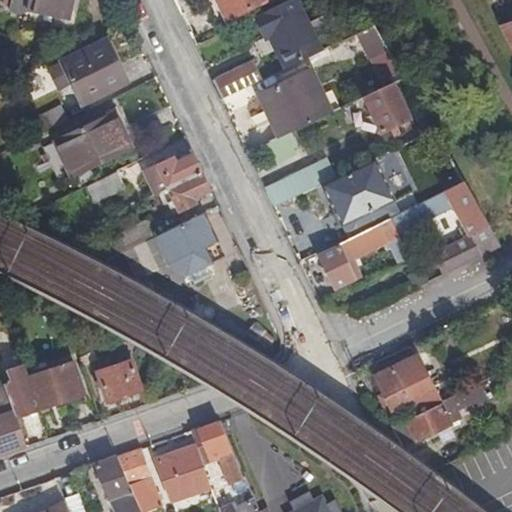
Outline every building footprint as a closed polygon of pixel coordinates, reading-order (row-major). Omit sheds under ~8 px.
[(11,0),(10,8),(18,10),(24,11),(25,5),(26,0),(11,0)] [(68,0),(26,0),(25,5),(65,14),(68,0)] [(206,0),(212,10),(219,7),(215,0),(206,0)] [(215,0),(219,7),(227,23),(268,2),(266,0),(215,0)] [(293,1),(253,20),(263,41),(273,36),(279,47),(277,53),(286,71),(329,50),(323,39),(329,36),(322,20),(306,27),(293,1)] [(511,22),(499,26),(511,49),(511,22)] [(375,28),(359,36),(372,57),(380,53),(388,49),(375,28)] [(126,78),(107,40),(65,61),(82,99),(126,78)] [(388,49),(380,53),(390,72),(399,68),(388,49)] [(252,64),(212,83),(221,103),(262,83),(252,64)] [(271,115),(283,140),(286,139),(298,133),(329,118),(319,99),(308,75),(257,101),(265,118),(271,115)] [(392,87),(366,100),(384,137),(399,129),(410,124),(392,87)] [(319,99),(329,118),(342,111),(333,93),(319,99)] [(40,133),(69,119),(62,105),(33,119),(40,133)] [(131,147),(115,114),(68,136),(83,169),(131,147)] [(265,118),(277,143),(283,140),(271,115),(265,118)] [(410,124),(399,129),(402,136),(414,131),(410,124)] [(305,147),(298,133),(286,139),(292,153),(305,147)] [(204,170),(195,152),(177,161),(175,157),(147,170),(159,192),(204,170)] [(380,162),(325,189),(345,227),(399,201),(380,162)] [(127,188),(118,170),(86,187),(94,203),(127,188)] [(196,199),(214,191),(204,170),(159,192),(167,207),(172,205),(177,213),(198,203),(196,199)] [(313,177),(268,199),(275,213),(320,192),(313,177)] [(465,182),(390,219),(399,238),(454,211),(464,230),(460,232),(465,243),(493,230),(465,182)] [(325,189),(320,192),(339,230),(345,227),(325,189)] [(230,253),(209,211),(203,214),(218,242),(210,246),(217,259),(230,253)] [(162,233),(190,283),(193,271),(199,275),(215,267),(213,261),(217,259),(210,246),(218,242),(203,214),(162,233)] [(390,219),(370,229),(377,242),(359,251),(362,257),(399,238),(390,219)] [(105,242),(113,257),(131,248),(159,235),(152,221),(105,242)] [(370,229),(318,255),(335,290),(356,280),(345,258),(359,251),(377,242),(370,229)] [(465,243),(436,257),(447,278),(504,250),(493,230),(465,243)] [(159,235),(131,248),(144,276),(164,267),(190,283),(162,233),(159,235)] [(358,285),(372,278),(362,257),(359,251),(345,258),(356,280),(358,285)] [(414,294),(430,286),(423,269),(407,277),(414,294)] [(416,415),(439,403),(416,356),(376,377),(382,390),(387,399),(397,420),(413,411),(416,415)] [(144,390),(133,359),(93,374),(103,404),(144,390)] [(28,377),(39,411),(88,395),(76,360),(28,377)] [(7,387),(17,418),(39,411),(28,377),(24,366),(18,369),(9,372),(14,385),(7,387)] [(511,374),(509,368),(496,375),(503,388),(511,383),(511,374)] [(416,415),(398,423),(409,445),(450,425),(448,420),(486,402),(478,384),(439,403),(416,415)] [(0,455),(27,446),(17,418),(7,387),(0,388),(0,455)] [(382,402),(387,399),(382,390),(378,393),(382,402)] [(222,419),(201,427),(213,457),(219,455),(229,481),(246,475),(242,464),(222,419)] [(201,427),(192,430),(197,446),(202,460),(213,457),(201,427)] [(182,499),(212,488),(202,460),(197,446),(160,459),(175,506),(184,503),(182,499)] [(144,447),(121,455),(134,487),(144,511),(164,504),(144,447)] [(121,455),(97,463),(111,496),(134,487),(121,455)] [(66,501),(70,511),(107,511),(96,485),(66,501)] [(144,511),(134,487),(111,496),(117,511),(144,511)] [(217,501),(220,511),(259,511),(262,511),(258,502),(238,511),(231,495),(217,501)] [(337,511),(331,501),(324,506),(320,498),(310,503),(305,495),(286,505),(290,511),(337,511)] [(70,511),(66,501),(44,511),(70,511)]
